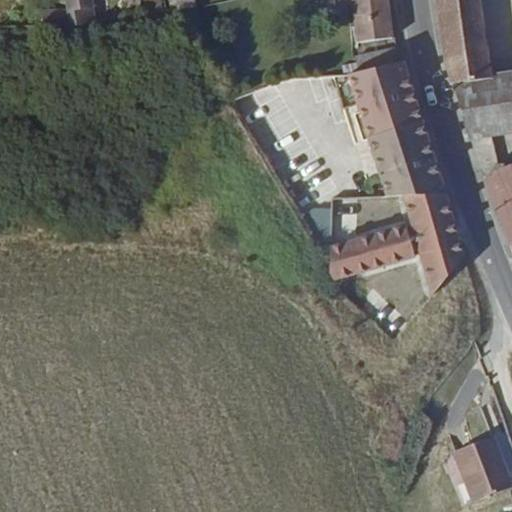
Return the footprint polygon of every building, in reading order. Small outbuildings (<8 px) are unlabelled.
[(89,18),(86,0),(60,0),(62,10),(65,22),(78,20),(89,18)] [(125,0),(125,10),(138,11),(138,0),(125,0)] [(143,0),(145,8),(161,6),(160,0),(143,0)] [(351,3),(353,24),(355,39),(390,37),(385,0),(344,0),(345,3),(351,3)] [(437,0),(450,71),(461,115),(471,142),(511,135),(511,77),(491,82),(478,0),(437,0)] [(35,21),(60,22),(58,10),(36,7),(35,21)] [(396,49),(353,54),(355,72),(399,63),(396,49)] [(345,73),(388,197),(405,196),(446,195),(441,181),(429,147),(421,126),(415,111),(408,90),(399,63),(355,72),(345,73)] [(485,181),(509,247),(511,245),(511,166),(498,171),(491,179),(485,181)] [(412,225),(420,255),(431,294),(463,258),(456,233),(446,195),(405,196),(412,225)] [(406,226),(414,256),(420,255),(412,225),(406,226)] [(325,279),(414,256),(406,226),(330,247),(325,279)] [(473,475),(485,511),(506,511),(511,510),(511,483),(505,464),(473,475)]
